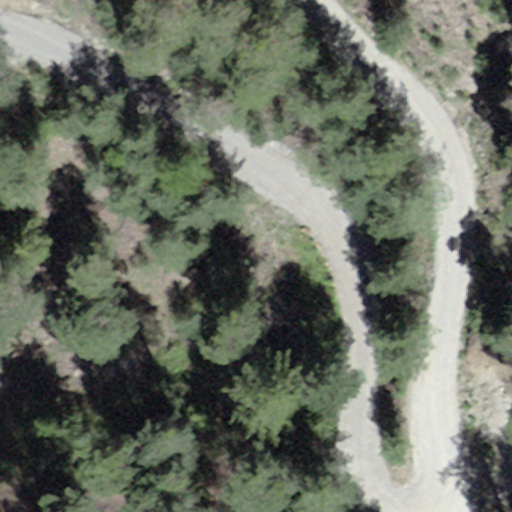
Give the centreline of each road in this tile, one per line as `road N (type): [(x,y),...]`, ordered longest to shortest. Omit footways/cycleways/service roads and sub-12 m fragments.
road 1 (track): [(0,37),(351,219),(391,263),(380,511)]
road 2 (track): [(420,511),(444,464),(480,270),(466,157),(338,0)]
